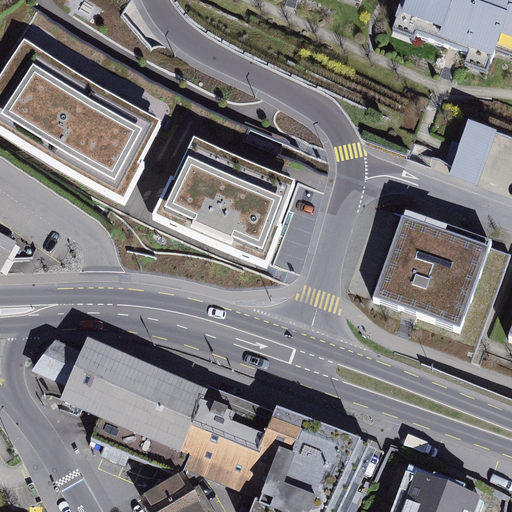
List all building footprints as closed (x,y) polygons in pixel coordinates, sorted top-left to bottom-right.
[(511,0),(509,0),(508,3),(500,0),(402,0),(388,43),(450,63),(491,77),(500,50),(511,54),(511,0)] [(107,63),(37,18),(0,74),(0,145),(136,223),(265,277),(300,172),(208,138),(216,121),(139,82),(107,63)] [(468,120),(452,176),(480,185),(497,128),(468,120)] [(495,255),(406,221),(375,302),(464,336),(495,255)] [(0,269),(1,270),(15,242),(0,234),(0,269)] [(56,341),(32,372),(65,386),(60,399),(100,419),(92,439),(177,475),(183,471),(186,470),(254,499),(250,511),(340,511),(370,446),(88,338),(81,352),(56,341)] [(206,511),(183,471),(140,496),(148,511),(206,511)] [(484,511),(422,490),(414,511),(484,511)]
